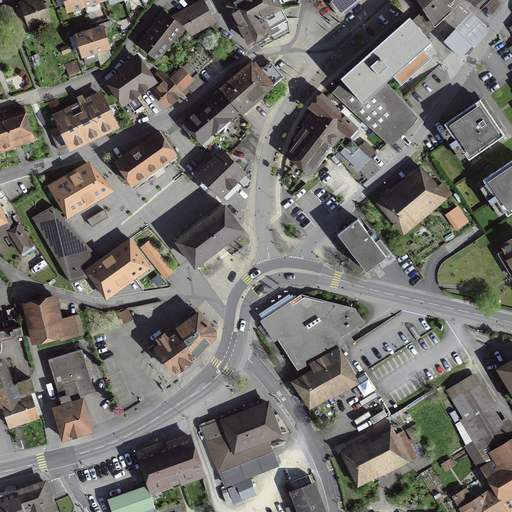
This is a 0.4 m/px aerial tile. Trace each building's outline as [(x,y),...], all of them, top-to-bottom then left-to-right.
[(50,19),(42,0),(33,0),(21,5),(21,2),(10,6),(19,30),(50,19)] [(64,0),(68,10),(84,5),(82,0),(64,0)] [(245,45),(287,22),(275,0),(240,0),(225,8),(245,45)] [(358,0),(331,0),(342,13),(358,0)] [(418,0),(425,11),(436,0),(418,0)] [(446,2),(443,0),(436,0),(425,11),(434,26),(453,10),(446,2)] [(211,22),(200,2),(175,16),(186,36),(211,22)] [(473,15),(469,20),(462,14),(455,22),(459,26),(444,42),(462,59),(489,30),(473,15)] [(181,31),(162,15),(135,47),(155,63),(181,31)] [(361,55),(358,57),(385,86),(430,44),(403,15),(361,55)] [(103,27),(90,31),(96,52),(109,48),(103,27)] [(81,57),(96,52),(90,31),(74,36),(81,57)] [(203,45),(187,61),(197,71),(213,55),(203,45)] [(152,84),(133,55),(119,65),(122,69),(103,81),(119,105),(152,84)] [(333,93),(387,150),(418,122),(385,86),(358,57),(333,80),(339,87),(333,93)] [(76,61),(65,65),(69,76),(80,72),(76,61)] [(197,71),(187,61),(167,80),(158,71),(153,76),(160,83),(148,94),(162,109),(191,81),(189,79),(197,71)] [(252,64),(221,90),(237,108),(241,113),(283,77),(271,62),(259,72),(252,64)] [(237,108),(221,90),(184,123),(200,141),(237,108)] [(310,106),(315,110),(342,132),(349,137),(357,127),(321,92),(310,106)] [(98,133),(115,125),(101,95),(86,102),(84,99),(82,95),(78,97),(80,101),(78,102),(80,105),(65,112),(56,117),(61,126),(70,144),(71,147),(98,134),(98,133)] [(0,149),(34,138),(23,107),(0,115),(0,149)] [(497,139),(475,108),(445,128),(467,159),(497,139)] [(303,126),(308,130),(328,146),(337,134),(339,136),(342,132),(315,110),(303,126)] [(70,144),(61,126),(50,131),(58,150),(70,144)] [(309,170),(328,146),(308,130),(289,154),(309,170)] [(171,157),(154,134),(111,164),(128,188),(171,157)] [(353,141),(345,148),(352,155),(359,148),(353,141)] [(375,151),(366,142),(361,147),(370,157),(375,151)] [(201,167),(195,172),(221,199),(246,176),(219,149),(201,167)] [(110,189),(90,165),(51,187),(60,202),(30,219),(38,233),(68,216),(68,217),(70,216),(68,214),(110,189)] [(511,213),(511,165),(484,186),(507,217),(511,213)] [(313,177),(306,172),(301,178),(307,184),(313,177)] [(445,201),(421,172),(379,206),(403,235),(445,201)] [(6,219),(0,205),(0,236),(9,233),(11,232),(9,227),(12,226),(9,218),(6,219)] [(243,233),(224,207),(174,243),(193,269),(243,233)] [(99,256),(66,218),(41,232),(72,281),(88,275),(85,268),(99,256)] [(352,221),(331,236),(360,272),(379,259),(352,221)] [(34,245),(22,225),(11,232),(9,233),(21,253),(34,245)] [(152,265),(130,235),(85,268),(107,298),(152,265)] [(511,243),(501,251),(511,270),(511,243)] [(272,316),(260,323),(273,346),(280,344),(299,366),(338,347),(335,341),(363,326),(350,308),(302,296),(284,308),(272,316)] [(58,320),(53,299),(27,304),(35,345),(79,337),(75,316),(58,320)] [(128,310),(120,313),(124,321),(132,318),(128,310)] [(215,333),(192,313),(150,347),(173,378),(193,362),(215,333)] [(21,325),(4,328),(6,337),(23,333),(21,325)] [(354,385),(338,350),(308,365),(310,372),(288,383),(308,409),(354,385)] [(94,389),(80,351),(49,362),(63,400),(94,389)] [(511,359),(493,371),(511,401),(511,359)] [(40,415),(33,392),(15,398),(4,365),(0,366),(0,402),(7,425),(40,415)] [(505,433),(473,377),(446,393),(476,454),(505,433)] [(91,432),(81,401),(52,411),(62,441),(91,432)] [(280,438),(266,403),(203,429),(225,484),(277,463),(269,443),(280,438)] [(407,462),(388,426),(338,453),(356,488),(407,462)] [(137,457),(149,492),(203,474),(191,439),(137,457)] [(502,505),(511,499),(511,439),(487,454),(492,463),(481,469),(492,488),(502,505)] [(251,480),(226,489),(231,501),(255,492),(251,480)] [(0,497),(0,511),(27,511),(27,510),(46,503),(51,502),(44,481),(27,487),(27,488),(0,497)] [(321,511),(309,483),(287,492),(295,511),(321,511)] [(147,511),(153,510),(145,487),(107,499),(111,511),(147,511)] [(458,511),(506,511),(502,505),(492,488),(471,501),(465,490),(450,499),(458,511)] [(49,511),(46,503),(27,510),(27,511),(49,511)]
